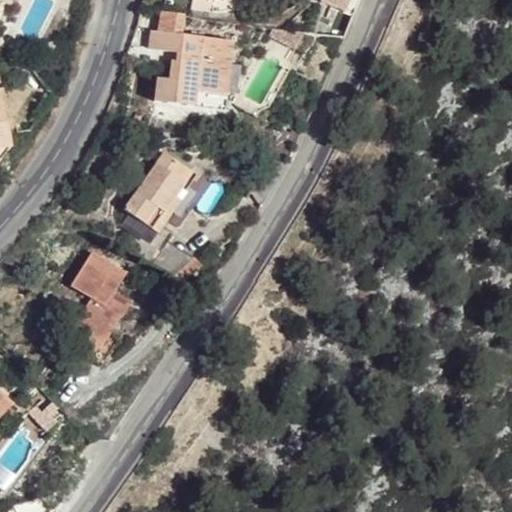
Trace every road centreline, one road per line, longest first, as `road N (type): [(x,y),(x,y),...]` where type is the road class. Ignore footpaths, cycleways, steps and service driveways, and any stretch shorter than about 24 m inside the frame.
road 1 (residential): [(384,0),(329,128),(84,511)]
road 2 (residential): [(0,229),(77,124),(121,0)]
